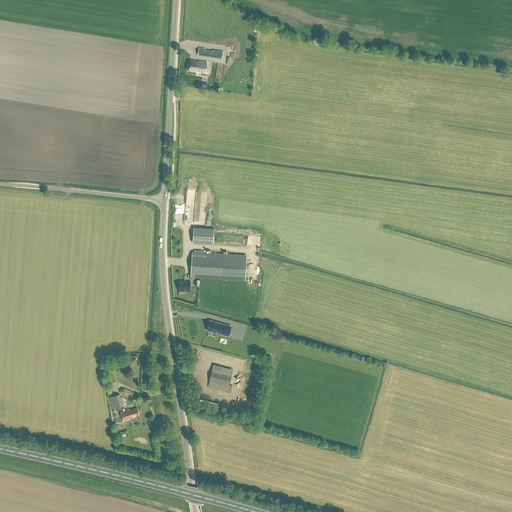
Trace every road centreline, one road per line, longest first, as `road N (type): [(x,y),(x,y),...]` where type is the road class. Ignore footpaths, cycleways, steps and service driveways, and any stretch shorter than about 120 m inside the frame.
road 1 (tertiary): [(195,511),(162,265),(164,200)]
road 2 (trunk): [(256,511),(0,449)]
road 3 (tertiary): [(164,200),(176,0)]
road 4 (unclassified): [(164,200),(0,184)]
